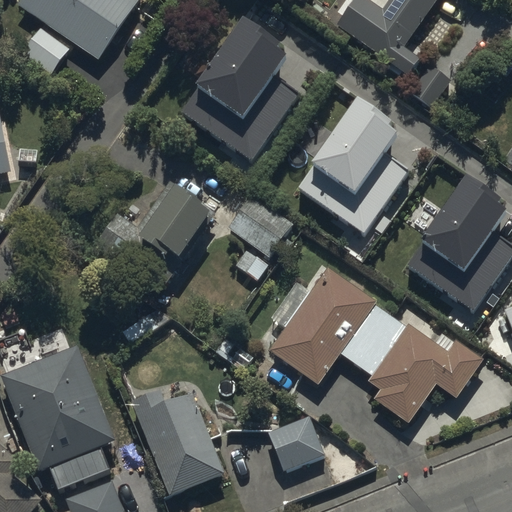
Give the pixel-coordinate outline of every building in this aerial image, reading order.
[(140,3),(134,0),(23,0),(18,8),(99,63),(140,3)] [(406,49),(439,0),(357,0),(355,4),(349,0),(339,15),(346,20),(340,29),(411,78),(423,61),(406,49)] [(184,118),(254,166),(301,99),(280,85),(292,69),(281,61),(285,56),(247,29),(184,118)] [(70,52),(41,31),(23,56),(52,78),(70,52)] [(398,135),(359,108),(300,193),(366,240),(375,228),(384,234),(392,223),(383,217),(412,176),(391,161),(402,146),(394,140),(398,135)] [(1,116),(0,115),(0,178),(12,177),(1,116)] [(183,262),(215,216),(171,185),(139,231),(118,216),(97,245),(165,293),(185,264),(183,262)] [(506,212),(470,187),(411,270),(476,315),(511,264),(511,250),(498,240),(509,223),(502,218),(506,212)] [(252,196),(227,230),(256,250),(239,272),(256,285),(273,262),(269,260),(294,226),(252,196)] [(343,356),(377,307),(379,304),(328,268),(269,353),(321,388),(343,356)] [(377,307),(343,356),(374,377),(369,383),(381,392),(375,401),(410,426),(437,386),(457,401),(484,362),(443,334),(436,345),(408,326),(407,328),(377,307)] [(116,444),(79,348),(2,378),(41,476),(53,472),(62,495),(110,476),(100,450),(116,444)] [(227,477),(195,395),(166,406),(161,393),(132,405),(170,499),(227,477)] [(327,458),(310,419),(270,436),(287,475),(327,458)] [(0,511),(35,511),(44,502),(13,476),(22,465),(0,446),(0,511)] [(124,511),(113,485),(67,503),(70,511),(124,511)]
